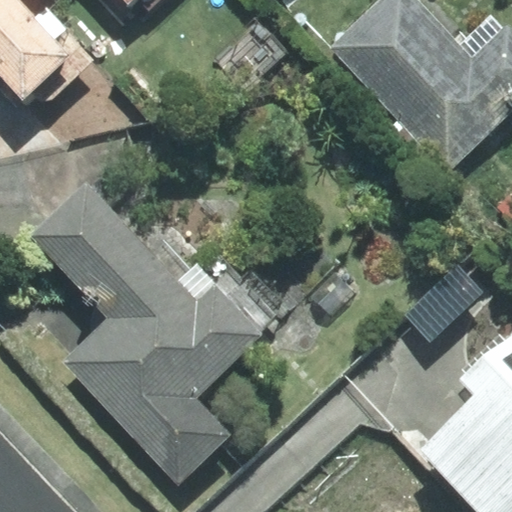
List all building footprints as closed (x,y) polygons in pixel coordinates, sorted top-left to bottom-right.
[(22,0),(0,0),(0,75),(28,104),(77,56),(22,0)] [(53,0),(124,0),(137,13),(151,0),(52,0),(53,1),(53,0)] [(428,154),(456,181),(511,122),(511,36),(510,34),(481,64),(414,0),(396,0),(339,60),(403,121),(394,131),(424,159),(428,154)] [(97,193),(42,245),(116,323),(71,365),(188,489),(239,441),(206,406),(274,342),(220,285),(201,303),(97,193)] [(511,511),(511,353),(469,391),(483,407),(429,455),(479,511),(511,511)]
